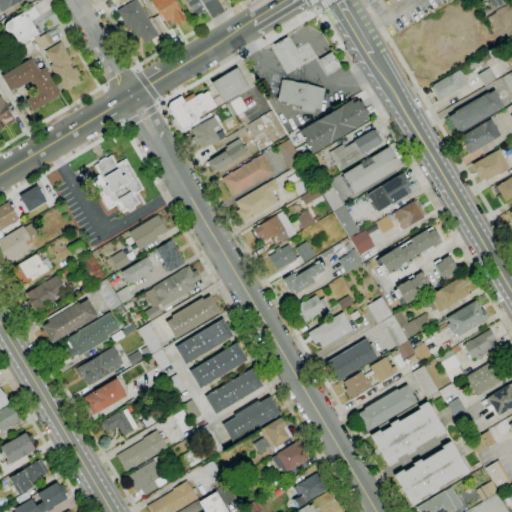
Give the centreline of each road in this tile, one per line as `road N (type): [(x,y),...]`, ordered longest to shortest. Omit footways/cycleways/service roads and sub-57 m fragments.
road 1 (residential): [(376,511),(158,143)]
road 2 (secondary): [(511,291),(371,54)]
road 3 (residential): [(111,511),(0,322)]
